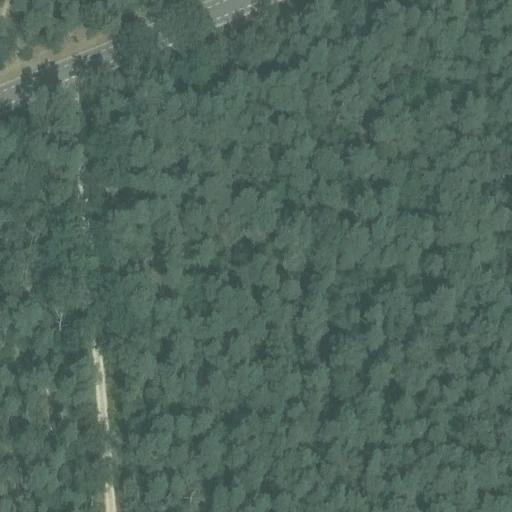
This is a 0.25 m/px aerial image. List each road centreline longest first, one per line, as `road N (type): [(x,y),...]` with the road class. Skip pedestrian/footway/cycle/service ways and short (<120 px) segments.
road 1 (track): [(71,70),(109,511)]
road 2 (tertiary): [(0,99),(246,0)]
